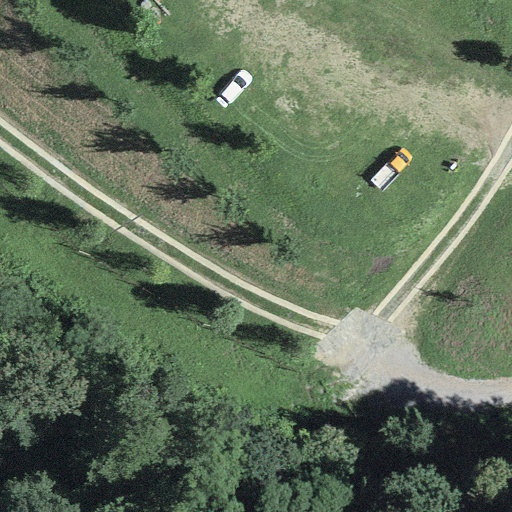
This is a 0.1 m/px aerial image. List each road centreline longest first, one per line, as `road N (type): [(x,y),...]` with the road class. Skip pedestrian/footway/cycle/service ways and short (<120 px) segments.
road 1 (track): [(511,402),(373,394),(140,266),(0,159)]
road 2 (track): [(332,373),(380,341),(421,294),(511,153)]
